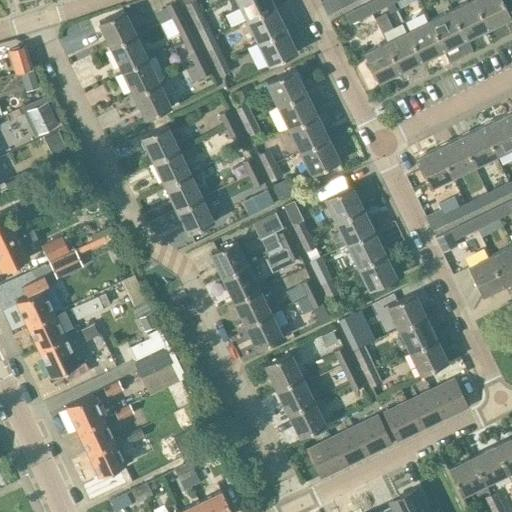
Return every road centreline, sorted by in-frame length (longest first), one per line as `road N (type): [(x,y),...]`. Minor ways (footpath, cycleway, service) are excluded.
road 1 (residential): [(298,507),(187,274),(143,237),(40,19)]
road 2 (residential): [(505,407),(378,144)]
road 3 (residential): [(298,507),(505,407)]
road 4 (residential): [(378,144),(308,0)]
road 5 (residential): [(62,511),(0,376)]
road 6 (residential): [(378,144),(511,84)]
